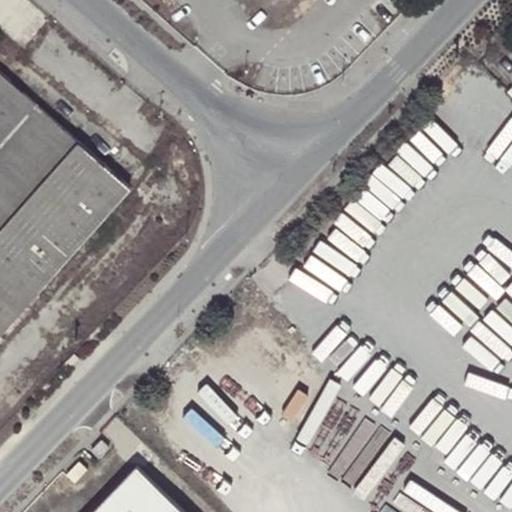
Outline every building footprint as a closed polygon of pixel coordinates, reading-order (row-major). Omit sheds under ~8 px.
[(0,72),(0,334),(130,189),(0,72)] [(412,98),(417,103),(426,93),(421,89),(412,98)] [(109,443),(101,434),(90,444),(99,453),(109,443)] [(86,463),(78,455),(65,468),(73,476),(86,463)] [(178,511),(134,469),(92,511),(178,511)]
